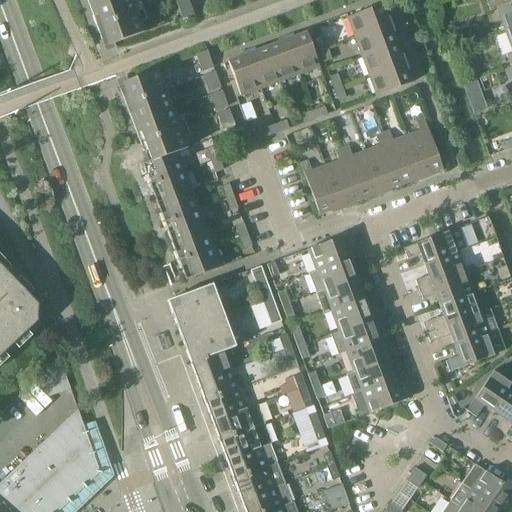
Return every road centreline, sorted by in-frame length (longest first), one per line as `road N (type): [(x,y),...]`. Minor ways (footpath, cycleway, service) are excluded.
road 1 (secondary): [(0,10),(111,312)]
road 2 (residential): [(511,471),(443,420),(371,226)]
road 3 (secondary): [(111,312),(126,378),(175,510)]
road 4 (secondary): [(196,499),(144,370),(111,312)]
road 5 (residential): [(371,226),(511,171)]
